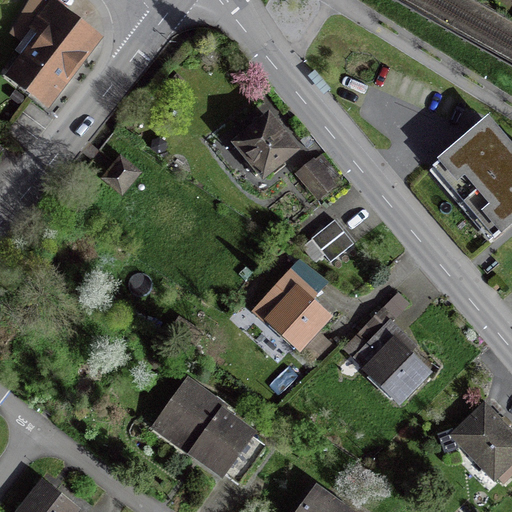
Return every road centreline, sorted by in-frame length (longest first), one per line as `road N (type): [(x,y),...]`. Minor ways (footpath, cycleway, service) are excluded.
road 1 (tertiary): [(511,349),(220,0)]
road 2 (secondary): [(0,224),(166,14)]
road 3 (residential): [(37,425),(157,511)]
